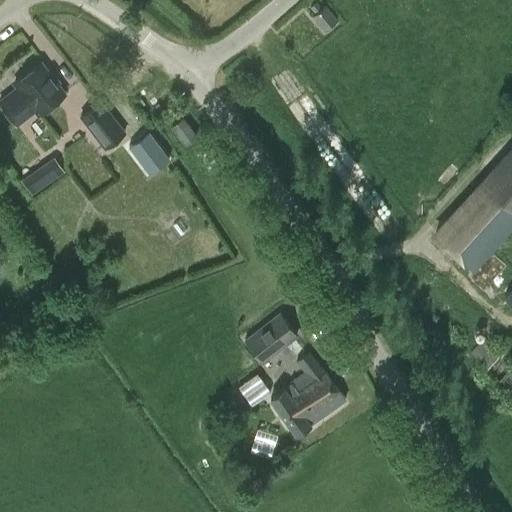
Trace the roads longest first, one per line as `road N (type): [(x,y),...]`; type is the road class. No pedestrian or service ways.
road 1 (unclassified): [(475,511),(327,268),(191,78)]
road 2 (unclassified): [(191,78),(94,0)]
road 3 (unclassified): [(191,78),(284,0)]
